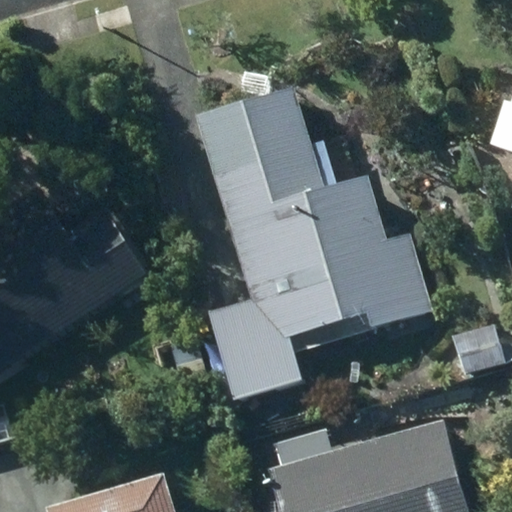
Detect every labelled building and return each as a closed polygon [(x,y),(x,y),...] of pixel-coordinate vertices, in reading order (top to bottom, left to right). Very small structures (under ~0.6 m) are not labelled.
[(204,164),(240,304),(197,316),(220,403),(290,385),(282,356),(364,334),(362,329),(426,312),(405,233),(372,242),(355,178),(309,189),(282,86),(196,108),(210,162),(204,164)] [(478,147),(511,158),(506,176),(511,177),(511,107),(493,102),(478,147)] [(0,207),(0,419),(25,403),(1,367),(137,278),(93,212),(56,236),(25,190),(0,207)] [(511,351),(500,324),(456,343),(474,382),(511,364),(511,351)] [(166,358),(127,369),(134,394),(173,383),(166,358)] [(458,511),(435,425),(261,471),(271,511),(458,511)] [(36,510),(36,511),(160,511),(150,476),(36,510)]
